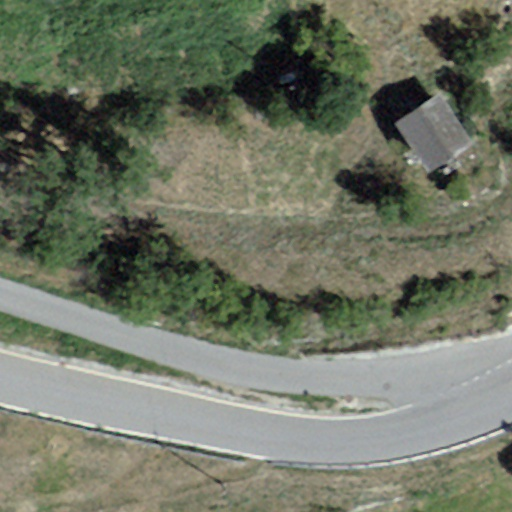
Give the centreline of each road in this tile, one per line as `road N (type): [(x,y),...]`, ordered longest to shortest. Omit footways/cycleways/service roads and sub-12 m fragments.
road 1 (residential): [(511,398),(471,370),(374,379),(236,368),(0,298)]
road 2 (unclassified): [(511,399),(404,436),(336,443),(255,435),(0,381)]
